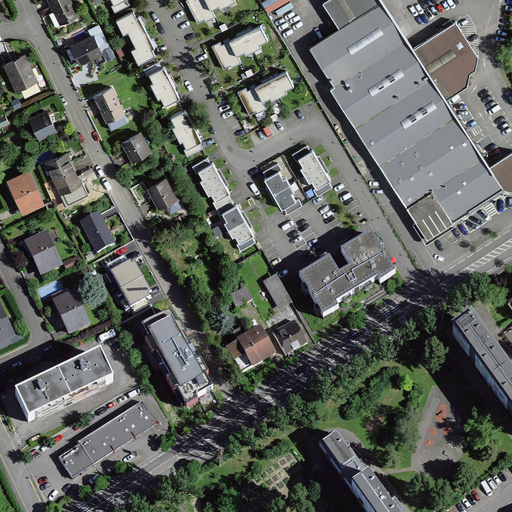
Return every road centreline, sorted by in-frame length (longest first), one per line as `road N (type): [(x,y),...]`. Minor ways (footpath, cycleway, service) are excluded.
road 1 (residential): [(427,295),(323,129),(307,127),(252,158),(234,153),(155,0)]
road 2 (residential): [(36,27),(98,156),(243,415)]
road 3 (secondary): [(243,415),(427,295)]
road 4 (secondary): [(94,511),(243,415)]
road 5 (residential): [(0,365),(32,351),(39,338),(0,251)]
road 6 (unknown): [(5,450),(124,388)]
